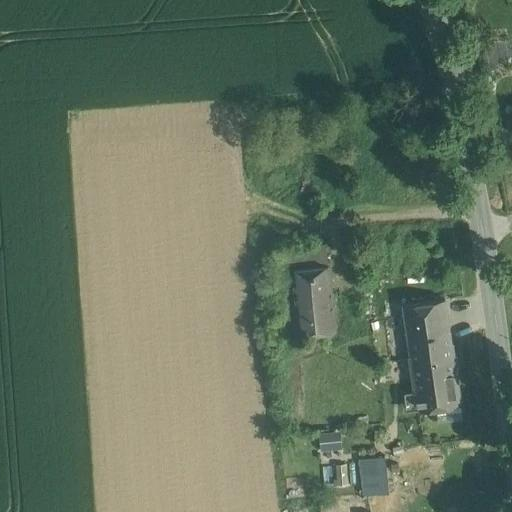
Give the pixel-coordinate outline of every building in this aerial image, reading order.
[(327,243),(298,246),(298,248),(300,265),(329,262),(327,243)] [(283,256),(274,257),(279,309),(296,308),(292,266),(300,265),(298,248),(282,249),(283,256)] [(300,265),(292,266),(296,308),(299,334),(315,332),(315,337),(322,337),(321,331),(336,330),(330,262),(329,262),(300,265)] [(446,298),(404,304),(410,349),(452,343),(446,298)] [(282,336),(299,334),(296,308),(279,309),(282,336)] [(452,343),(410,349),(418,408),(460,403),(452,343)] [(317,429),(318,447),(341,446),(340,428),(317,429)] [(361,457),(365,493),(389,491),(385,455),(361,457)] [(336,464),(337,485),(348,484),(347,463),(336,464)] [(376,511),(392,510),(389,491),(365,493),(357,494),(358,511),(376,511)]
